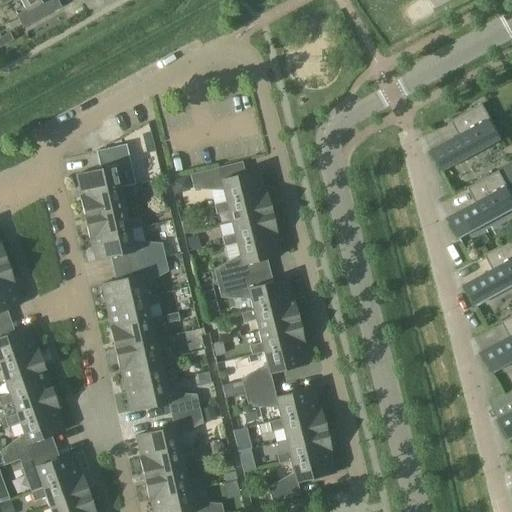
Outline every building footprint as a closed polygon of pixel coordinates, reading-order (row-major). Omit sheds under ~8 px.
[(46,0),(0,0),(3,6),(13,0),(21,0),(27,10),(17,15),(24,28),(46,17),(39,4),(46,0)] [(15,40),(11,33),(0,38),(0,47),(0,48),(15,40)] [(442,173),(502,140),(482,104),(450,121),(459,136),(431,151),(442,173)] [(79,197),(120,188),(117,177),(129,174),(127,165),(132,164),(128,146),(97,153),(100,170),(76,175),(81,196),(79,197)] [(223,191),(225,202),(266,192),(266,191),(264,191),(259,170),(221,180),(218,168),(190,175),(193,190),(223,191)] [(459,240),(511,211),(511,195),(499,171),(467,188),(475,204),(448,219),(459,240)] [(132,185),(120,188),(79,197),(84,218),(125,209),(122,198),(134,195),(132,185)] [(271,213),(266,192),(225,202),(214,205),(216,215),(228,212),(231,223),(271,213)] [(89,240),(130,230),(141,227),(139,218),(127,221),(125,209),(84,218),(89,240)] [(276,234),(271,213),(231,223),(234,234),(222,237),(224,247),(236,244),(276,234)] [(132,242),(130,230),(89,240),(90,240),(95,261),(133,252),(136,264),(165,258),(161,243),(132,242)] [(276,235),(276,234),(236,244),(239,255),(213,270),(217,284),(246,277),(243,265),(280,256),(275,235),(276,235)] [(476,307),(511,287),(511,240),(484,256),(492,271),(464,286),(476,307)] [(168,272),(165,258),(136,264),(139,276),(101,285),(106,306),(145,297),(142,286),(168,272)] [(0,288),(14,283),(7,263),(0,265),(0,288)] [(248,289),(246,277),(217,284),(220,298),(250,299),(253,311),(293,301),(293,300),(292,300),(286,279),(248,289)] [(14,284),(14,283),(0,288),(0,312),(20,305),(13,285),(14,284)] [(109,327),(109,328),(150,318),(147,307),(159,304),(157,295),(145,297),(106,306),(110,327),(109,327)] [(255,320),(258,332),(298,322),(293,301),(253,311),(241,314),(243,323),(255,320)] [(109,328),(114,349),(155,339),(152,328),(164,325),(162,316),(150,318),(109,328)] [(493,374),(511,363),(511,316),(501,323),(509,338),(481,353),(493,374)] [(303,343),(298,322),(258,332),(261,343),(249,346),(251,356),(263,353),(303,343)] [(0,337),(0,361),(37,348),(36,348),(35,348),(28,328),(0,337)] [(157,351),(155,339),(114,349),(119,370),(159,360),(171,358),(169,348),(157,351)] [(241,379),(244,393),(273,386),(270,374),(308,365),(302,344),(304,343),(303,343),(263,353),(266,364),(241,379)] [(44,369),(37,348),(0,361),(0,371),(1,371),(5,383),(44,369)] [(125,391),(164,382),(176,379),(174,369),(162,372),(159,360),(119,370),(119,371),(120,370),(125,391)] [(44,370),(44,369),(5,383),(9,394),(0,396),(0,405),(0,407),(12,403),(51,389),(51,388),(50,389),(43,370),(44,370)] [(167,393),(164,382),(125,391),(130,412),(168,404),(171,415),(199,409),(196,395),(167,393)] [(277,408),(280,420),(320,409),(319,409),(314,388),(276,397),(273,386),(244,393),(248,407),(277,408)] [(58,409),(51,389),(12,403),(16,414),(4,418),(8,427),(19,423),(58,409)] [(0,452),(5,465),(40,452),(36,441),(65,431),(57,411),(59,410),(58,409),(19,423),(23,435),(0,451),(0,452)] [(139,457),(139,458),(180,449),(177,437),(203,423),(199,409),(171,415),(173,427),(135,436),(140,457),(139,457)] [(325,430),(320,409),(280,420),(268,422),(270,432),(282,429),(285,440),(325,430)] [(511,412),(498,420),(510,441),(511,439),(511,412)] [(331,451),(325,430),(285,440),(288,452),(276,455),(279,464),(290,461),(331,451)] [(191,446),(180,449),(139,458),(144,479),(184,470),(182,458),(193,456),(191,446)] [(331,452),(331,451),(290,461),(293,473),(268,488),(272,502),(300,495),(297,483),(335,473),(330,452),(331,452)] [(44,464),(40,452),(5,465),(9,479),(38,477),(42,488),(81,474),(80,474),(73,454),(44,464)] [(148,500),(189,491),(201,488),(199,479),(187,481),(184,470),(144,479),(148,500)] [(88,495),(81,474),(42,488),(31,492),(34,502),(45,498),(49,509),(88,495)] [(189,491),(148,500),(149,501),(150,501),(152,511),(222,511),(221,504),(192,502),(189,491)] [(94,511),(88,495),(49,509),(50,511),(94,511)]
